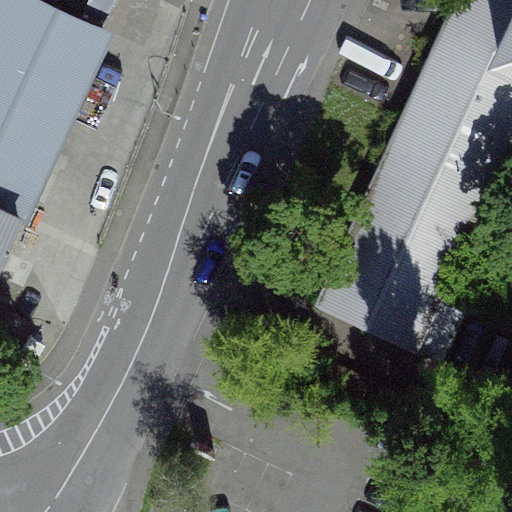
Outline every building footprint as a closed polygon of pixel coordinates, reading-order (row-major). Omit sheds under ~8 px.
[(0,0),(0,201),(24,212),(107,31),(60,10),(38,0),(0,0)] [(38,0),(60,10),(65,0),(38,0)] [(511,19),(499,50),(511,55),(511,19)] [(511,55),(499,50),(451,28),(448,28),(450,31),(431,72),(427,73),(428,79),(409,118),(406,119),(407,124),(389,162),(385,163),(386,169),(368,208),(364,209),(365,214),(346,254),(342,255),(344,259),(326,299),(322,299),(324,303),(415,345),(419,345),(417,342),(511,137),(511,55)] [(0,263),(24,212),(0,201),(0,263)] [(0,295),(0,336),(16,303),(0,295)]
